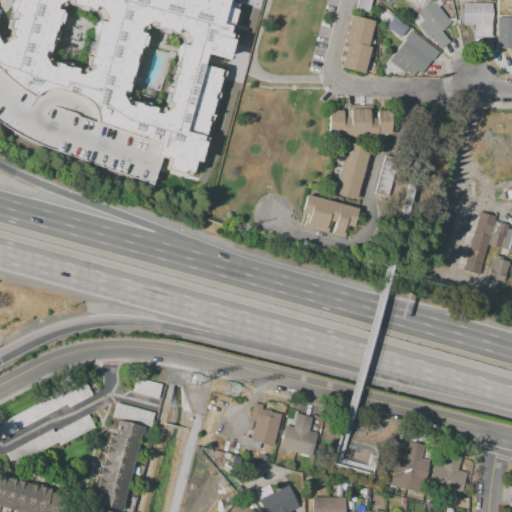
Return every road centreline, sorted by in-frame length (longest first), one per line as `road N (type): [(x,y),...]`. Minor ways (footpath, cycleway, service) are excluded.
road 1 (tertiary): [(0,384),(77,350),(160,349),(511,439)]
road 2 (motorway): [(0,254),(480,385)]
road 3 (motorway): [(0,360),(66,330),(129,324),(480,385)]
road 4 (motorway): [(282,307),(159,231),(0,166)]
road 5 (motorway): [(282,307),(0,222)]
road 6 (residential): [(409,88),(399,133),(376,154),(359,237),(343,242),(267,222)]
road 7 (motorway): [(511,368),(282,307)]
road 8 (residential): [(475,81),(464,91),(345,85),(330,77),(348,0)]
road 9 (residential): [(0,449),(100,395),(110,382),(111,347)]
